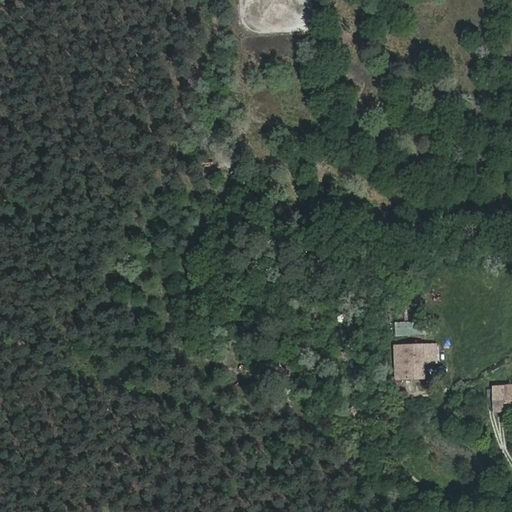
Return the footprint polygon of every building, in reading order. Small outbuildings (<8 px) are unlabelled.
[(497,300),(498,286),(472,284),(470,298),(497,300)] [(413,321),(424,320),(424,310),(413,311),(413,321)] [(414,312),(414,322),(395,321),(395,334),(426,335),(427,322),(420,321),(420,312),(414,312)] [(432,353),(433,390),(436,390),(435,374),(447,374),(447,352),(435,353),(432,353)] [(407,392),(433,390),(432,353),(405,354),(407,392)] [(511,426),(511,398),(502,399),(503,426),(511,426)]
